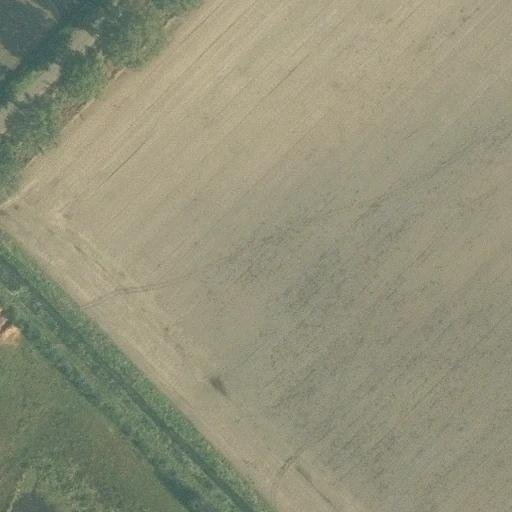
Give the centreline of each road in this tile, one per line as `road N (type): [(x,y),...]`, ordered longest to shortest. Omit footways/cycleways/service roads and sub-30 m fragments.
road 1 (track): [(0,285),(221,511)]
road 2 (unclassified): [(0,131),(129,0)]
